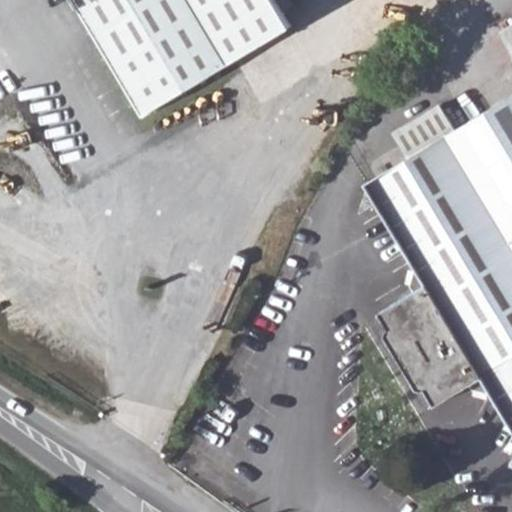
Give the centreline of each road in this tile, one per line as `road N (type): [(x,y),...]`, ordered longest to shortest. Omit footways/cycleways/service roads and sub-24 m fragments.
road 1 (unknown): [(139,362),(324,77),(335,52),(333,0)]
road 2 (unknown): [(139,362),(120,212),(104,160),(76,98),(11,0)]
road 3 (unknown): [(511,4),(475,26),(387,119),(365,155),(334,256),(329,307)]
road 4 (unknown): [(329,307),(390,337),(444,397),(511,507)]
road 5 (unknown): [(329,307),(330,511)]
road 6 (secondary): [(135,506),(0,409)]
road 7 (unknown): [(135,506),(139,362)]
